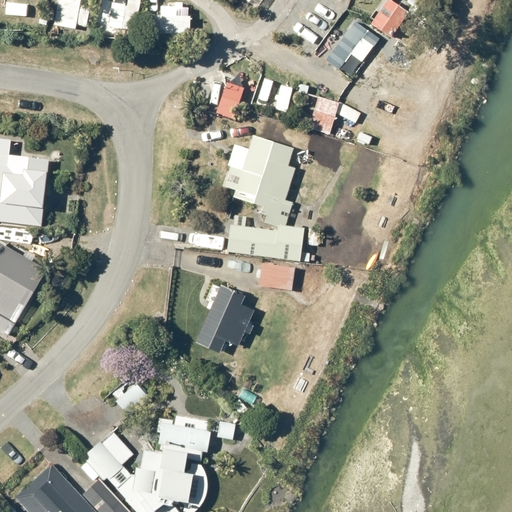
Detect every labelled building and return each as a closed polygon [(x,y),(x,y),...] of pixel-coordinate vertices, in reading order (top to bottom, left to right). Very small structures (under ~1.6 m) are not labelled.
[(403,9),(388,0),(386,0),(369,26),(385,37),(403,9)] [(293,82),(264,73),(256,96),(285,105),(293,82)] [(231,120),(244,85),(220,76),(207,111),(231,120)] [(330,131),(338,101),(319,96),(311,126),(330,131)] [(267,134),(253,130),(248,147),(234,143),(218,193),(260,206),(258,212),(265,214),(262,223),(278,228),(279,222),(287,225),(294,202),(290,197),(300,164),(292,162),(299,141),(286,138),(290,123),(272,117),(267,134)] [(0,219),(40,224),(48,157),(9,152),(10,140),(0,138),(0,219)] [(335,168),(344,147),(325,139),(316,160),(335,168)] [(278,228),(232,224),(229,251),(301,261),(305,227),(287,225),(279,222),(278,228)] [(46,266),(0,237),(0,325),(7,328),(46,266)] [(297,268),(261,263),(258,285),(294,290),(297,268)] [(222,285),(197,338),(219,349),(224,339),(236,345),(246,332),(251,334),(255,324),(251,322),(256,310),(244,305),(244,295),(222,285)] [(136,380),(115,400),(131,416),(151,397),(136,380)] [(235,423),(223,420),(219,436),(232,439),(235,423)] [(110,433),(88,451),(138,511),(152,511),(165,502),(172,502),(179,498),(187,499),(191,471),(184,470),(188,447),(207,449),(213,430),(162,423),(158,444),(161,446),(161,451),(144,449),(141,466),(135,466),(132,473),(123,464),(135,455),(110,433)] [(54,458),(10,497),(23,511),(102,511),(84,491),(54,458)] [(128,511),(99,478),(84,491),(102,511),(128,511)]
